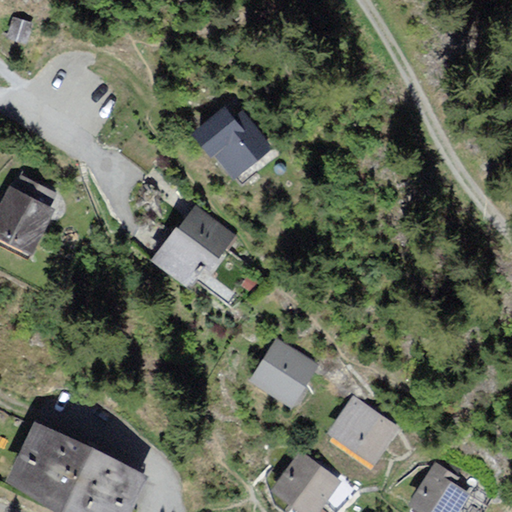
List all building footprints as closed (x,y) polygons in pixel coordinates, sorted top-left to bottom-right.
[(34,22),(13,17),(8,37),(29,42),(34,22)] [(273,147),(244,112),(237,117),(228,106),(199,129),(237,176),(273,147)] [(16,186),(12,184),(0,208),(0,232),(34,249),(55,205),(50,203),(55,192),(21,176),(16,186)] [(237,237),(195,204),(158,252),(194,279),(205,265),(212,270),(237,237)] [(318,363),(279,339),(253,380),(292,404),(318,363)] [(400,425),(353,396),(332,430),(380,459),(400,425)] [(136,511),(155,474),(43,421),(15,480),(83,511),(136,511)] [(321,511),(343,482),(301,452),(275,487),(309,511),(321,511)] [(450,471),(435,463),(413,503),(429,511),(459,511),(471,491),(446,477),(450,471)]
